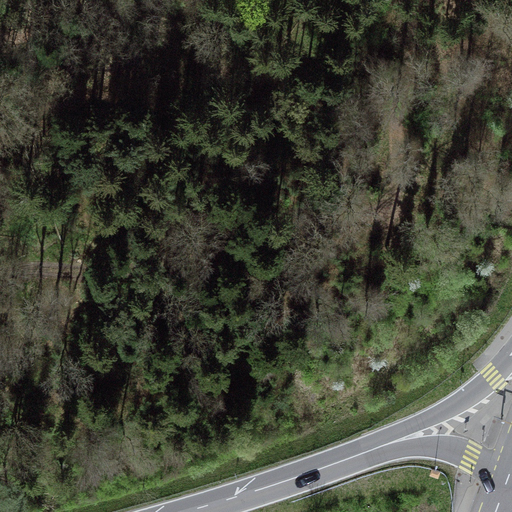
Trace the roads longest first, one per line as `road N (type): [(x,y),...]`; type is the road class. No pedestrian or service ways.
road 1 (motorway): [(511,357),(467,398),(342,460)]
road 2 (motorway): [(511,480),(446,448),(342,460)]
road 3 (motorway): [(342,460),(183,511)]
